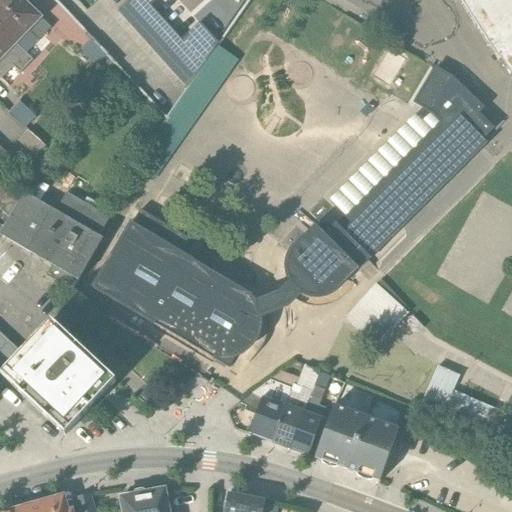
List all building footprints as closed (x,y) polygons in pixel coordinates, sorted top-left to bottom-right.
[(42,19),(22,0),(0,0),(0,30),(26,55),(38,42),(37,41),(49,29),(40,20),(42,19)] [(156,0),(129,0),(117,12),(186,88),(216,46),(217,43),(199,23),(179,40),(149,6),(156,0)] [(511,0),(457,0),(509,76),(511,72),(511,0)] [(0,30),(0,78),(1,79),(12,67),(19,74),(32,61),(0,30)] [(91,40),(80,51),(103,75),(114,65),(91,40)] [(236,61),(236,60),(216,46),(186,88),(166,118),(167,119),(136,170),(153,182),(236,61)] [(421,121),(415,115),(328,201),(343,216),(324,235),(323,235),(314,226),(294,247),(292,246),(286,255),(284,263),(284,275),(287,284),(280,291),(254,301),(250,296),(210,272),(214,264),(198,253),(197,253),(192,261),(191,260),(180,253),(187,240),(140,211),(139,211),(90,289),(91,290),(228,369),(233,360),(238,359),(248,352),(256,342),(260,331),(261,319),(287,309),(300,297),(311,300),(319,300),(329,298),(338,292),(337,290),(357,271),(359,272),(441,190),(486,145),(481,140),(490,129),(476,114),(480,109),(451,82),(452,79),(433,68),(412,102),(430,113),(422,121),(421,121)] [(24,129),(35,118),(19,102),(8,113),(24,129)] [(44,148),(27,132),(18,142),(35,158),(44,148)] [(0,212),(1,212),(9,220),(17,205),(0,188),(0,163),(6,156),(0,149),(0,212)] [(102,240),(98,238),(109,219),(105,216),(108,212),(86,199),(83,204),(65,194),(55,213),(39,203),(48,189),(32,179),(23,194),(17,205),(9,220),(0,233),(0,237),(51,267),(46,277),(68,290),(74,280),(77,282),(102,240)] [(407,314),(375,285),(344,319),(376,348),(407,314)] [(64,436),(114,382),(60,332),(31,363),(21,354),(0,377),(4,380),(64,436)] [(21,354),(0,334),(0,384),(4,380),(0,377),(21,354)] [(318,373),(304,366),(295,386),(289,384),(270,443),(288,450),(318,373)] [(437,366),(436,367),(415,414),(491,446),(504,414),(453,392),(459,376),(437,366)] [(319,406),(329,378),(318,373),(288,450),(307,456),(324,409),(319,406)] [(257,411),(248,435),(270,443),(289,384),(275,378),(240,403),(257,411)] [(314,459),(344,470),(379,483),(397,430),(334,406),(314,459)] [(506,416),(490,451),(511,460),(511,417),(507,415),(506,416)] [(122,511),(166,511),(163,490),(146,493),(142,491),(135,493),(133,496),(120,498),(122,511)] [(262,511),(264,502),(227,494),(224,511),(262,511)] [(77,511),(93,511),(89,495),(74,500),(77,511)] [(66,511),(62,498),(39,504),(41,511),(66,511)]
